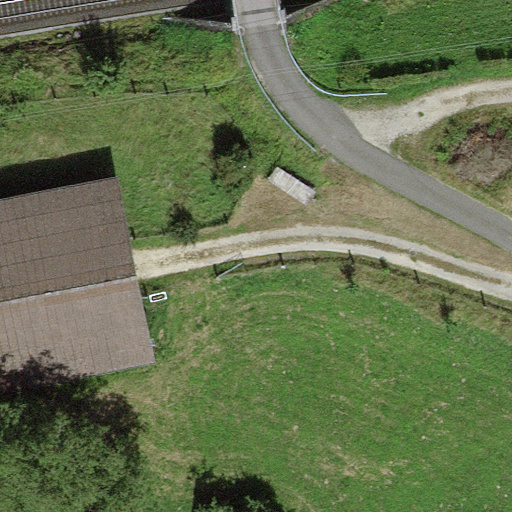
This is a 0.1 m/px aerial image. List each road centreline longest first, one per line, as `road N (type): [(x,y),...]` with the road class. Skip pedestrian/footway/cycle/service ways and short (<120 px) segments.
road 1 (unclassified): [(511,250),(294,104),(256,44),(248,0)]
road 2 (track): [(336,134),(511,101)]
